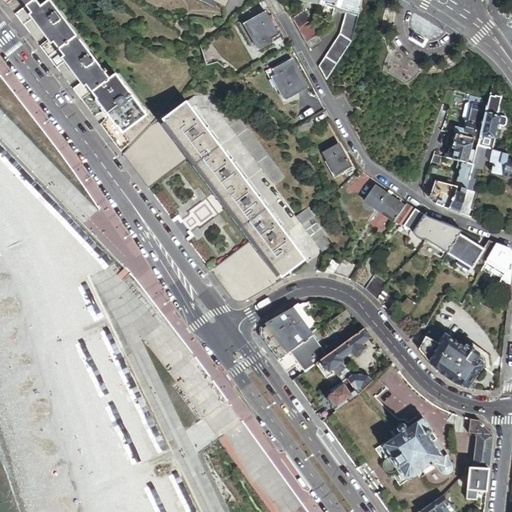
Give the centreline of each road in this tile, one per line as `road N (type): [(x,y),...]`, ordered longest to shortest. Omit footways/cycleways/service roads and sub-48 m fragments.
road 1 (residential): [(511,241),(440,215),(368,170),(283,18)]
road 2 (residential): [(506,407),(453,402),(425,383),(348,293),(298,289),(231,329)]
road 3 (primary): [(0,32),(177,272)]
road 4 (primary): [(363,511),(231,329)]
road 5 (primary): [(214,340),(338,511)]
